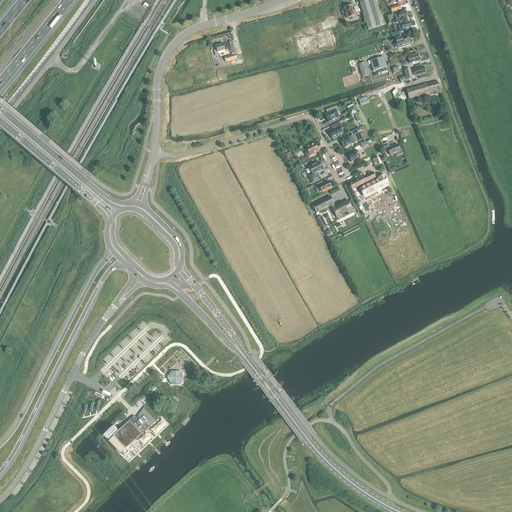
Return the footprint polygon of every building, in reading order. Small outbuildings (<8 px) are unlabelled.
[(369,30),(385,25),(377,0),(369,0),(360,3),(369,30)] [(357,16),(356,13),(359,12),(357,6),(354,7),(353,5),(344,8),(347,18),(350,18),(351,20),(355,19),(354,16),(357,16)] [(407,12),(397,15),(399,20),(401,19),(402,25),(399,26),(401,33),(410,30),(409,28),(411,27),(410,22),(409,23),(407,17),(408,17),(407,12)] [(101,98),(144,26),(143,25),(141,25),(99,97),(68,150),(67,152),(54,175),(51,180),(35,210),(33,209),(32,211),(27,209),(26,210),(26,212),(30,214),(29,216),(32,217),(21,237),(0,277),(0,319),(8,305),(41,241),(48,226),(50,228),(51,226),(56,228),(57,227),(58,226),(53,223),(54,221),(52,220),(67,192),(69,188),(82,164),(84,161),(115,106),(158,34),(157,33),(156,33),(113,105),(82,160),(65,190),(49,221),(51,222),(49,225),(47,224),(35,246),(8,298),(0,314),(0,282),(23,238),(35,216),(33,215),(34,212),(36,214),(53,182),(71,152),(101,98)] [(396,42),(398,49),(403,48),(411,45),(411,44),(412,44),(412,43),(412,41),(412,40),(410,40),(409,40),(409,39),(403,41),(402,38),(396,40),(397,42),(396,42)] [(226,50),(230,49),(228,43),(216,46),(217,50),(214,50),(215,56),(218,55),(218,53),(226,50)] [(410,64),(420,61),(418,54),(411,56),(410,53),(404,55),(405,58),(409,57),(410,64)] [(226,63),(237,59),(236,54),(224,57),(226,63)] [(379,58),(370,61),(374,71),(386,67),(385,63),(382,65),(379,58)] [(363,77),(370,75),(366,62),(359,64),(363,77)] [(411,71),(413,78),(416,77),(426,74),(424,67),(413,70),(411,71)] [(404,71),(407,80),(413,78),(411,71),(411,69),(404,71)] [(407,90),(409,99),(435,92),(436,94),(441,93),(437,81),(407,90)] [(407,99),(404,92),(398,91),(396,88),(392,93),(394,95),(393,96),(396,102),(402,103),(407,99)] [(326,111),(328,114),(325,115),(329,122),(339,117),(337,113),(339,112),(337,107),(326,111)] [(354,107),(348,110),(351,115),(357,112),(354,107)] [(340,123),(333,126),(334,129),(333,129),(333,130),(329,132),(333,139),(342,135),(344,134),(342,131),(341,129),(343,129),(340,123)] [(355,143),(353,140),(356,138),(355,135),(359,133),(357,129),(351,132),(352,136),(351,136),(341,141),(344,149),(355,143)] [(315,143),(307,148),(310,155),(319,151),(315,143)] [(389,145),(383,147),(385,150),(388,149),(391,156),(396,153),(397,156),(403,153),(401,149),(400,149),(398,144),(390,148),(389,145)] [(357,151),(348,156),(351,162),(360,158),(357,151)] [(383,166),(379,158),(373,161),(377,169),(383,166)] [(316,181),(320,179),(317,173),(323,170),(319,162),(314,164),(309,167),(312,173),(307,175),(312,183),(316,181)] [(370,184),(360,189),(364,196),(389,184),(384,175),(381,177),(378,178),(379,179),(372,183),(371,181),(376,178),(374,173),(365,177),(350,184),(353,190),(369,182),(370,184)] [(329,182),(324,184),(322,181),(317,184),(318,187),(320,186),(323,193),(332,188),(329,182)] [(348,213),(353,211),(348,201),(335,207),(333,204),(334,203),(331,197),(313,206),(316,212),(331,205),(333,208),(333,209),(338,218),(342,216),(342,215),(348,212),(348,213)] [(169,369),(168,369),(168,378),(169,378),(169,379),(179,379),(179,378),(180,378),(180,369),(179,369),(179,368),(169,368),(169,369)] [(113,437),(109,440),(125,456),(134,447),(131,445),(162,415),(149,402),(145,406),(137,419),(136,418),(134,416),(117,433),(116,432),(119,429),(115,426),(109,432),(106,435),(110,439),(113,436),(113,437)]
